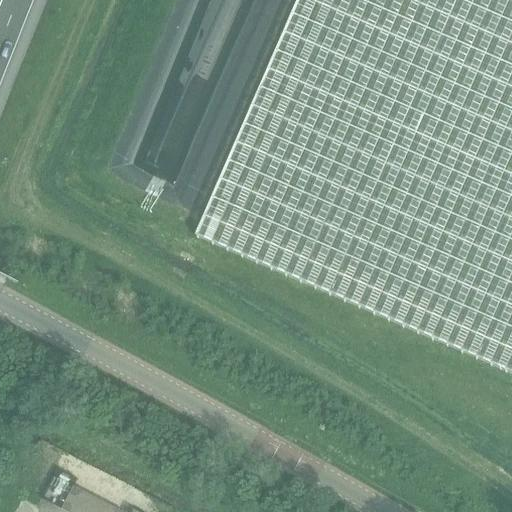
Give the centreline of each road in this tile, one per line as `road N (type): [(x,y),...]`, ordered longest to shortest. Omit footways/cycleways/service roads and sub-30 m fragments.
road 1 (track): [(511,465),(123,254),(84,200),(74,143),(122,0)]
road 2 (unclassified): [(386,511),(0,302)]
